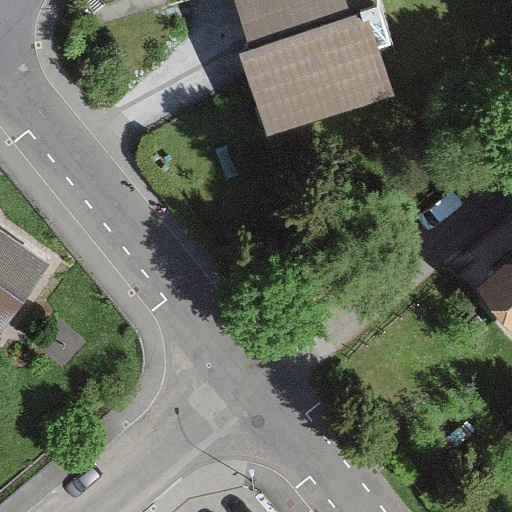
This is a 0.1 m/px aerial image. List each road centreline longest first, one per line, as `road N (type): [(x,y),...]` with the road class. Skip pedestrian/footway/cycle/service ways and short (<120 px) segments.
road 1 (residential): [(0,58),(246,377)]
road 2 (residential): [(246,377),(511,171)]
road 3 (residential): [(86,511),(246,377)]
road 4 (residential): [(246,377),(353,511)]
